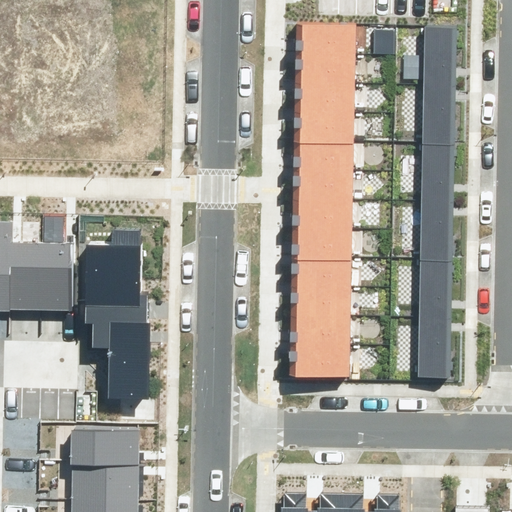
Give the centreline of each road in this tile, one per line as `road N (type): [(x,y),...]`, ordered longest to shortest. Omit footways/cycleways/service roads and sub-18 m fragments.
road 1 (residential): [(212,419),(215,0)]
road 2 (residential): [(504,422),(511,11)]
road 3 (residential): [(212,419),(421,422)]
